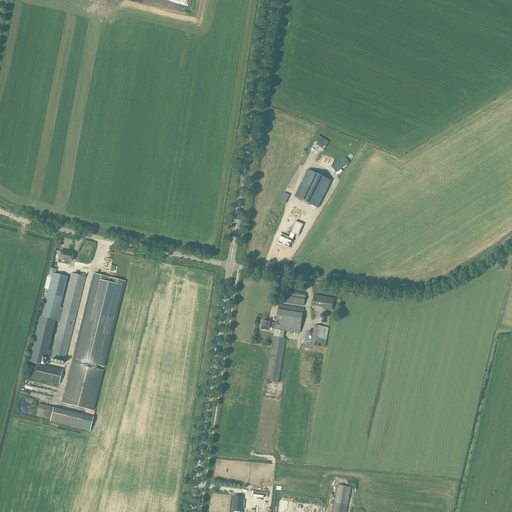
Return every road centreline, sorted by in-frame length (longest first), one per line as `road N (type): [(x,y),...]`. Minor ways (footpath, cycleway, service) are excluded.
road 1 (unclassified): [(229,266),(393,293),(426,291),(511,242)]
road 2 (primary): [(229,266),(271,0)]
road 3 (primary): [(191,511),(229,266)]
road 4 (unclassified): [(0,210),(229,266)]
road 5 (track): [(0,430),(46,244),(21,238),(24,221)]
